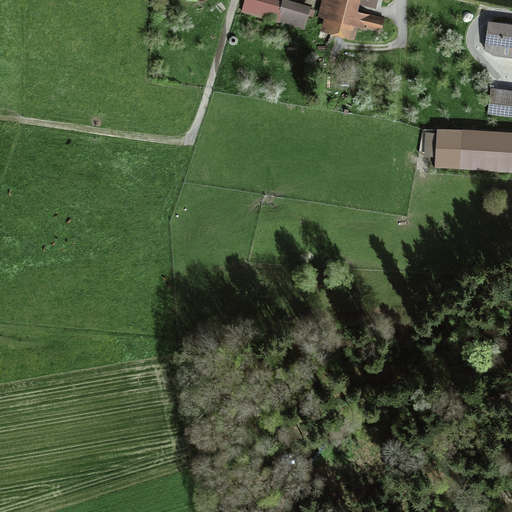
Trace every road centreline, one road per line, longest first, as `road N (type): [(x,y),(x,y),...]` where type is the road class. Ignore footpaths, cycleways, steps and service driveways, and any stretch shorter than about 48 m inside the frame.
road 1 (track): [(511,354),(457,382),(439,427),(460,473),(511,498)]
road 2 (track): [(190,359),(219,511)]
